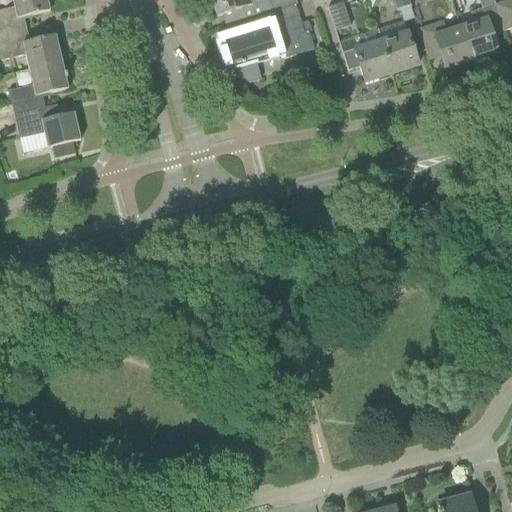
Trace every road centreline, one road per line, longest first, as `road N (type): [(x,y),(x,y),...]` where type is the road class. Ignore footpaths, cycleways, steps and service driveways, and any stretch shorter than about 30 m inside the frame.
road 1 (unclassified): [(230,511),(470,440),(511,397)]
road 2 (tertiary): [(0,284),(75,274),(206,238)]
road 3 (tertiary): [(206,238),(332,205),(393,174)]
road 4 (tertiary): [(184,217),(61,252),(0,284)]
road 5 (tertiary): [(393,174),(323,181),(213,209)]
road 6 (unclassified): [(213,209),(174,88),(149,47)]
road 7 (unclassified): [(149,47),(151,95),(184,217)]
road 8 (tertiary): [(393,174),(511,143)]
